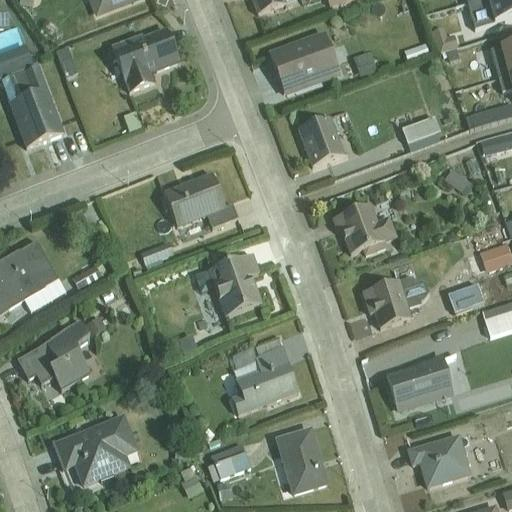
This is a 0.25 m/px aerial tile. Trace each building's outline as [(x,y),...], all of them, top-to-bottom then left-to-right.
[(31,14),(33,0),(19,0),(18,12),(31,14)] [(93,0),(94,2),(87,4),(93,22),(152,1),(151,0),(93,0)] [(286,0),(252,0),(259,20),(290,9),(286,0)] [(511,0),(495,0),(487,2),(495,29),(511,24),(511,0)] [(114,55),(129,99),(153,91),(150,81),(181,70),(169,35),(114,55)] [(435,56),(451,57),(452,36),(436,35),(435,56)] [(324,41),(270,62),(287,103),(340,81),(324,41)] [(425,51),(404,57),(407,70),(429,64),(425,51)] [(24,54),(0,63),(0,82),(31,71),(24,54)] [(67,54),(56,59),(66,85),(77,81),(67,54)] [(354,64),(358,82),(375,77),(371,59),(354,64)] [(10,110),(27,154),(64,140),(47,96),(10,110)] [(511,120),(510,113),(467,125),(470,136),(511,123),(511,120)] [(123,127),(127,139),(139,134),(134,122),(123,127)] [(434,125),(401,137),(406,150),(439,137),(434,125)] [(298,138),(312,173),(343,161),(330,126),(298,138)] [(511,141),(481,151),(484,162),(511,153),(511,141)] [(212,181),(164,200),(176,231),(204,220),(225,212),(212,181)] [(225,212),(204,220),(210,234),(238,224),(233,209),(225,212)] [(90,233),(102,225),(93,211),(81,218),(90,233)] [(338,224),(352,259),(383,247),(369,212),(338,224)] [(37,251),(0,272),(0,321),(21,310),(27,320),(64,299),(37,251)] [(147,272),(173,264),(170,253),(143,262),(147,272)] [(479,260),(484,280),(511,273),(506,253),(479,260)] [(252,263),(209,279),(225,321),(260,308),(251,285),(259,282),(252,263)] [(376,320),(381,334),(406,325),(393,288),(361,299),(369,322),(376,320)] [(476,294),(446,303),(452,319),(481,310),(476,294)] [(511,313),(482,321),(488,344),(511,337),(511,313)] [(79,329),(14,361),(26,384),(36,379),(40,387),(56,379),(62,390),(89,376),(75,349),(87,343),(79,329)] [(298,395),(280,346),(229,364),(242,399),(229,403),(234,417),(298,395)] [(444,364),(386,382),(395,410),(453,392),(444,364)] [(57,446),(67,472),(74,469),(82,489),(130,470),(126,460),(139,455),(125,420),(57,446)] [(311,434),(276,445),(293,497),(328,487),(311,434)] [(461,440),(405,455),(410,472),(420,469),(426,492),(472,479),(461,440)] [(207,465),(213,485),(251,474),(245,454),(207,465)]
